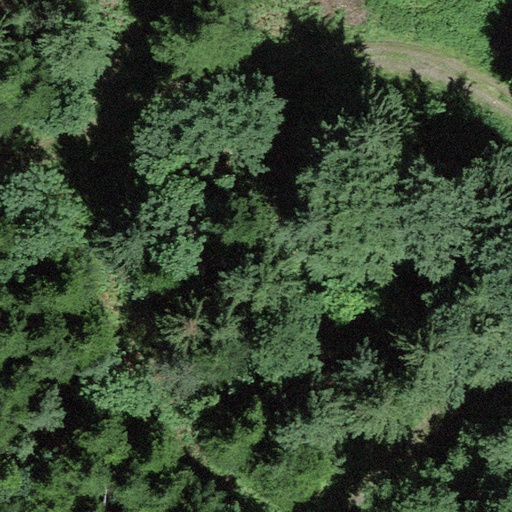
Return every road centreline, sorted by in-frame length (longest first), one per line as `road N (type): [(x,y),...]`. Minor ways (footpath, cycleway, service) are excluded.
road 1 (track): [(0,167),(258,63),(511,113)]
road 2 (track): [(511,358),(349,511)]
